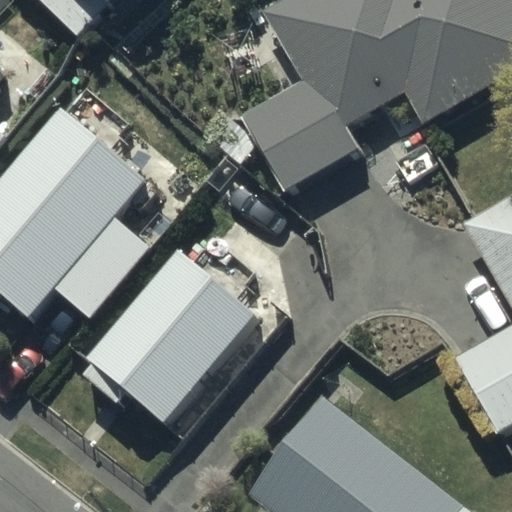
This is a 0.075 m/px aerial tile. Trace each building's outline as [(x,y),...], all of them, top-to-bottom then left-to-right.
[(115,24),(89,0),(32,0),(88,52),(115,24)] [(141,0),(96,0),(119,23),(141,0)] [(323,0),(272,32),(312,98),(251,134),(297,209),(365,167),(352,144),(409,110),(430,145),(511,95),(511,8),(507,0),(323,0)] [(209,142),(237,114),(155,32),(127,60),(209,142)] [(0,91),(10,80),(0,72),(0,165),(13,150),(0,139),(0,91)] [(158,193),(72,123),(0,209),(0,300),(44,337),(69,307),(102,335),(161,263),(125,233),(158,193)] [(511,221),(472,244),(511,314),(511,347),(460,377),(503,454),(511,448),(511,221)] [(266,330),(189,269),(102,377),(178,439),(266,330)] [(454,511),(334,420),(256,511),(255,511),(454,511)]
